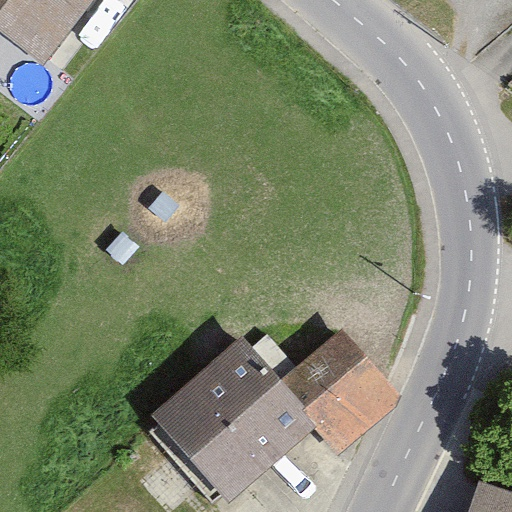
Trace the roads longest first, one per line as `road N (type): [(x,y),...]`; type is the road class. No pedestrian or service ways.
road 1 (tertiary): [(477,267),(472,178),(398,67),(316,0)]
road 2 (tertiary): [(378,511),(477,267)]
